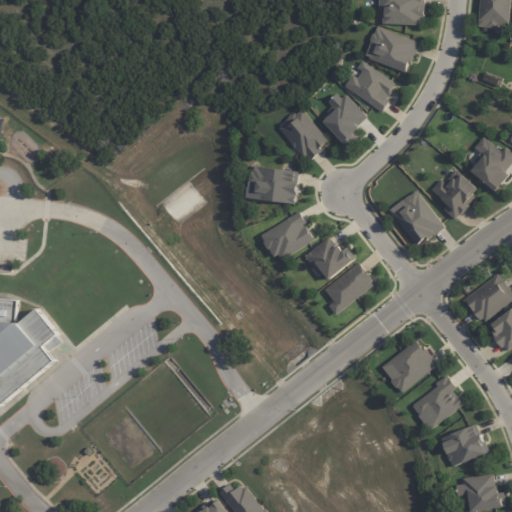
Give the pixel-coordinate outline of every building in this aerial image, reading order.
[(429,0),(429,5),(430,5),(429,19),(427,19),(427,27),(388,26),(388,15),(393,15),(393,10),(384,10),(384,0),(429,0)] [(511,0),(511,26),(503,26),(503,30),(483,28),(485,0),(511,0)] [(422,44),(414,68),(412,67),(409,74),(373,61),(373,59),(369,57),(374,44),(373,41),(375,36),(378,35),(380,27),(385,29),(384,30),(423,43),(422,44)] [(394,93),(395,95),(391,101),(394,103),(386,114),(349,88),(357,76),(362,79),(366,73),(361,69),(367,62),(400,85),(394,93)] [(369,119),(362,126),(365,129),(360,134),(361,135),(357,138),(359,140),(351,147),(330,124),(336,118),(331,112),(337,107),(332,102),(340,93),(345,98),(349,95),(370,118),(369,119)] [(324,148),(323,150),(325,153),(314,162),(310,156),(307,159),(298,148),(297,148),(294,145),(294,144),(282,129),(290,122),(289,121),(291,119),(289,117),(293,114),(294,116),(297,114),(298,114),(302,110),(303,112),(305,110),(332,142),(324,148)] [(511,163),(506,171),(511,175),(511,177),(499,193),(474,172),(480,165),(474,160),(480,152),(474,147),(483,136),(502,151),(505,146),(511,151),(511,163)] [(301,174),(300,184),(302,184),(299,205),(250,199),(251,189),(252,189),(254,177),(254,175),(255,174),(257,174),(258,167),(302,172),(301,174)] [(470,206),(471,208),(464,216),(463,215),(458,220),(447,209),(451,204),(435,189),(445,179),(448,182),(459,170),(465,176),(466,174),(484,191),(476,201),(477,202),(473,206),(472,204),(470,206)] [(447,230),(433,242),(431,240),(422,247),(394,212),(412,197),(414,196),(421,191),(424,195),(423,196),(449,228),(447,230)] [(302,212),(309,222),(310,223),(308,224),(319,241),(286,262),(284,260),(283,259),(281,257),(278,259),(273,251),(271,251),(268,245),(269,244),(268,243),(268,242),(266,238),(265,236),(302,212)] [(334,238),(342,249),(344,248),(347,252),(351,248),(362,262),(336,283),(328,274),(324,277),(308,257),(333,237),(334,238)] [(363,265),(368,272),(372,277),(378,283),(376,285),(378,288),(340,317),(333,309),(339,304),(329,291),(362,264),(363,265)] [(503,283),(511,294),(511,300),(485,322),(482,318),(479,321),(463,300),(496,274),(503,283)] [(0,295),(20,297),(18,326),(27,319),(41,307),(62,332),(48,344),(51,348),(59,357),(0,405),(0,295)] [(511,350),(509,353),(505,348),(502,350),(488,332),(511,311),(511,350)] [(426,349),(439,366),(405,393),(402,392),(399,389),(396,388),(392,383),(392,379),(382,368),(416,341),(422,348),(424,346),(426,349)] [(451,378),(459,389),(455,392),(465,405),(431,431),(420,417),(422,416),(414,407),(440,387),(438,384),(449,376),(451,378)] [(478,426),(485,441),(486,441),(490,451),(453,467),(451,463),(449,464),(446,457),(445,457),(439,444),(444,442),(443,439),(477,424),(478,426)] [(495,476),(496,487),(495,487),(496,493),(497,493),(497,494),(505,493),(507,508),(475,511),(467,511),(466,496),(458,497),(456,486),(464,485),(463,479),(495,475),(495,476)] [(241,485),(244,489),(248,486),(251,491),(252,490),(257,497),(257,498),(266,509),(267,508),(269,511),(236,511),(221,492),(231,484),(235,490),(241,485)] [(223,504),(229,511),(200,511),(209,506),(211,508),(220,501),(222,505),(223,504)]
